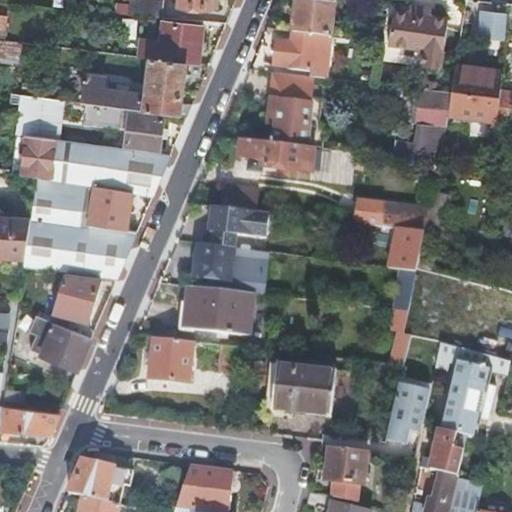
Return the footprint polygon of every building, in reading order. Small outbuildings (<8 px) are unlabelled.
[(135,0),(130,0),(129,16),(160,19),(162,2),(135,0)] [(178,0),(178,8),(209,10),(209,0),(178,0)] [(291,33),(329,37),(332,8),(295,3),(291,33)] [(408,14),(430,17),(431,10),(409,7),(408,14)] [(447,19),(430,17),(408,14),(392,13),(388,46),(422,50),(420,67),(440,70),(447,19)] [(504,42),(506,17),(491,16),(488,40),(504,42)] [(140,41),(138,57),(138,59),(149,60),(184,64),(197,65),(202,28),(162,23),(160,44),(140,41)] [(324,75),(329,37),(291,33),(289,45),(274,44),(272,65),(289,68),(289,71),(311,74),(310,78),(315,79),(324,80),(324,75)] [(0,61),(16,64),(20,42),(3,40),(0,39),(0,61)] [(85,76),(81,104),(88,104),(123,109),(186,117),(191,105),(180,104),(184,64),(149,60),(144,100),(138,99),(138,94),(103,88),(104,79),(85,76)] [(448,117),(497,124),(499,94),(499,93),(501,73),(456,65),(451,95),(448,117)] [(310,78),(273,74),(270,102),(271,99),(278,100),(311,105),(315,79),(310,78)] [(446,129),(448,117),(451,95),(418,91),(414,125),(417,125),(417,126),(418,127),(416,144),(416,145),(415,145),(415,146),(414,146),(413,146),(412,146),(412,145),(402,144),(400,159),(439,164),(446,129)] [(497,124),(509,126),(511,104),(511,95),(499,94),(497,124)] [(15,135),(26,136),(55,141),(59,101),(19,95),(15,135)] [(270,140),(270,144),(272,144),(306,149),(314,149),(323,150),(324,138),(318,128),(320,113),(311,112),(311,105),(278,100),(271,99),(270,102),(267,126),(274,127),(272,140),(270,140)] [(121,124),(123,109),(88,104),(86,120),(121,124)] [(163,120),(129,116),(124,145),(159,149),(163,120)] [(13,161),(11,174),(38,176),(52,177),(52,180),(95,187),(91,210),(82,209),(83,195),(56,192),(57,187),(51,186),(50,191),(42,190),(43,186),(36,184),(31,218),(24,258),(23,267),(66,274),(101,278),(117,281),(137,233),(127,231),(134,193),(153,196),(170,156),(55,141),(26,136),(23,162),(13,161)] [(311,175),(314,149),(306,149),(272,144),(270,144),(240,141),(237,158),(248,160),(263,162),(262,169),(311,175)] [(382,152),(382,158),(400,159),(402,144),(398,143),(397,153),(382,152)] [(261,174),(262,169),(263,162),(248,160),(247,168),(250,173),(261,174)] [(247,213),(255,214),(258,193),(222,188),(220,209),(247,213)] [(501,237),(511,239),(511,197),(510,197),(501,237)] [(424,233),(429,211),(356,202),(352,225),(361,226),(385,229),(424,233)] [(266,241),(268,215),(255,214),(247,213),(220,209),(212,209),(207,247),(234,251),(235,238),(244,239),(266,241)] [(0,257),(24,258),(31,218),(7,217),(0,216),(0,257)] [(417,269),(424,233),(385,229),(378,268),(400,271),(416,273),(417,269)] [(234,251),(207,247),(198,246),(194,278),(229,283),(234,251)] [(461,325),(458,325),(439,321),(447,277),(417,269),(416,273),(404,335),(440,344),(464,351),(465,346),(456,343),(461,325)] [(407,313),(416,273),(400,271),(391,311),(407,313)] [(101,278),(66,274),(54,312),(56,313),(53,322),(69,329),(72,318),(87,322),(101,278)] [(458,325),(468,283),(447,277),(439,321),(458,325)] [(253,295),(187,288),(185,306),(192,308),(189,332),(248,338),(253,295)] [(69,329),(53,322),(19,307),(15,328),(23,330),(25,322),(31,324),(27,332),(36,335),(31,344),(29,350),(41,355),(78,370),(92,339),(69,329)] [(402,335),(407,313),(391,311),(394,334),(402,335)] [(0,328),(9,329),(10,315),(0,314),(0,328)] [(410,337),(402,335),(394,334),(387,365),(403,367),(410,337)] [(37,364),(41,355),(29,350),(31,344),(22,339),(14,337),(12,353),(37,364)] [(193,344),(152,339),(148,379),(188,384),(193,344)] [(480,355),(464,351),(440,344),(437,357),(455,361),(439,429),(467,436),(475,438),(479,419),(487,386),(490,373),(506,377),(509,363),(494,359),(480,355)] [(484,345),(480,355),(494,359),(497,348),(484,345)] [(234,375),(237,349),(219,346),(217,373),(234,375)] [(511,363),(511,349),(511,351),(498,347),(497,348),(494,359),(509,363),(511,363)] [(273,413),(273,412),(329,418),(329,419),(330,420),(336,372),(334,371),(334,373),(278,366),(278,365),(277,365),(271,413),(273,413)] [(0,429),(50,436),(59,414),(0,407),(0,389),(3,373),(0,372),(0,429)] [(400,378),(399,385),(429,393),(431,386),(400,378)] [(386,442),(391,443),(406,446),(409,432),(420,434),(422,425),(429,393),(399,385),(395,402),(386,442)] [(495,388),(487,386),(479,419),(487,421),(495,388)] [(26,394),(6,391),(4,403),(25,406),(26,394)] [(457,475),(467,436),(439,429),(430,470),(439,472),(457,476),(457,475)] [(363,488),(368,454),(329,449),(324,482),(334,484),(332,499),(357,505),(359,488),(363,488)] [(83,499),(119,507),(123,487),(129,488),(132,473),(82,462),(67,495),(83,499)] [(190,467),(174,511),(227,511),(233,473),(190,467)] [(448,511),(456,481),(457,476),(439,472),(433,498),(429,497),(427,507),(413,503),(410,511),(448,511)] [(475,511),(481,487),(456,481),(448,511),(475,511)] [(117,511),(119,507),(83,499),(80,511),(117,511)]
